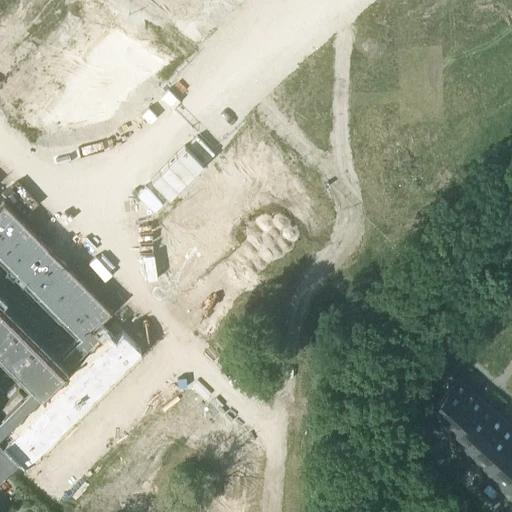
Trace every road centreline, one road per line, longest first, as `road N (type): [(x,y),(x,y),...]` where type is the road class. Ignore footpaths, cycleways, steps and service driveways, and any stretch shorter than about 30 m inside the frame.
road 1 (residential): [(511,7),(187,334)]
road 2 (residential): [(0,143),(187,334)]
road 3 (residential): [(187,334),(26,499)]
road 4 (residential): [(298,511),(290,432),(187,334)]
